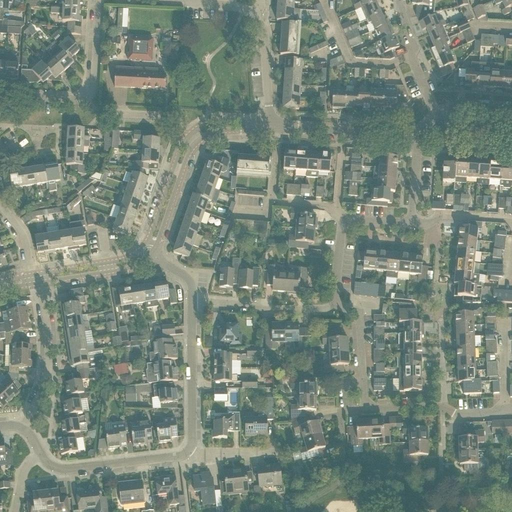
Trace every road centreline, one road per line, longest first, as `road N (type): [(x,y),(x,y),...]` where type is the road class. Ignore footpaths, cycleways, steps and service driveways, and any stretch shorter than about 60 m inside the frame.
road 1 (residential): [(40,454),(63,469),(188,450),(192,302)]
road 2 (residential): [(98,0),(86,97),(0,96)]
road 3 (residential): [(22,425),(47,365),(40,278)]
road 4 (residential): [(511,408),(363,409)]
road 5 (residential): [(192,302),(265,310),(333,303)]
road 6 (residential): [(410,56),(350,63),(324,0)]
road 7 (residential): [(363,409),(363,321),(333,303)]
